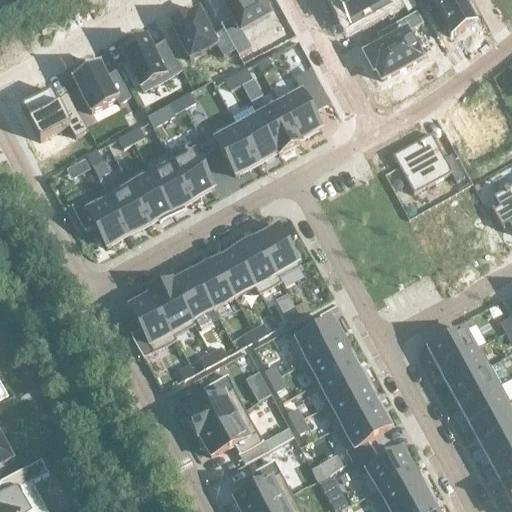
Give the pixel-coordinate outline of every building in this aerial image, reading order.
[(220,0),(232,21),(221,27),(223,33),(235,54),(238,59),(251,52),(242,34),(270,18),(260,0),(220,0)] [(338,0),(334,2),(350,30),(392,7),(387,0),(338,0)] [(414,0),(437,41),(438,40),(435,33),(444,28),(450,40),(475,26),(466,11),(469,9),(470,10),(471,9),(466,0),(414,0)] [(199,12),(170,27),(190,63),(216,48),(223,60),(235,54),(223,33),(213,38),(199,12)] [(391,43),(365,57),(374,75),(376,74),(382,84),(422,62),(408,36),(423,27),(417,15),(385,33),(391,43)] [(146,41),(121,54),(143,95),(182,74),(165,44),(152,51),(146,41)] [(268,61),(257,67),(262,77),(273,71),(268,61)] [(100,66),(72,81),(91,116),(117,102),(120,107),(130,102),(115,75),(107,80),(100,66)] [(247,73),(236,79),(242,88),(252,82),(247,73)] [(236,79),(226,84),(231,94),(242,88),(236,79)] [(299,91),(277,103),(301,147),(302,146),(300,144),(321,132),(299,91)] [(51,93),(21,109),(40,144),(69,129),(75,142),(88,135),(67,97),(57,103),(51,93)] [(190,97),(180,103),(185,112),(195,107),(190,97)] [(180,103),(169,108),(174,118),(185,112),(180,103)] [(277,103),(256,115),(280,158),(301,147),(277,103)] [(491,106),(453,127),(462,144),(459,146),(467,159),(470,158),(473,165),(511,143),(511,119),(505,107),(494,113),(491,106)] [(257,120),(237,131),(257,167),(277,157),(279,159),(280,158),(256,115),(255,116),(257,120)] [(237,131),(215,143),(235,179),(257,167),(237,131)] [(139,132),(129,137),(134,147),(145,141),(139,132)] [(129,137),(118,143),(123,153),(134,147),(129,137)] [(432,138),(393,159),(414,198),(451,178),(456,186),(465,182),(452,159),(445,163),(432,138)] [(189,146),(167,158),(192,203),(214,191),(189,146)] [(97,155),(87,160),(91,167),(92,170),(103,164),(97,155)] [(171,167),(151,178),(173,218),(186,211),(184,208),(192,203),(167,158),(171,167)] [(87,160),(76,166),(80,173),(91,167),(87,160)] [(126,181),(125,181),(150,226),(158,222),(160,225),(173,218),(151,178),(131,188),(126,181)] [(125,181),(104,193),(129,238),(150,226),(125,181)] [(511,190),(494,200),(499,211),(494,214),(493,211),(492,212),(503,233),(505,232),(503,230),(508,227),(511,233),(511,190)] [(73,209),(71,210),(85,235),(87,234),(86,233),(95,228),(107,250),(129,238),(104,193),(73,209)] [(437,248),(445,263),(449,261),(454,271),(480,257),(478,253),(491,247),(487,240),(497,235),(478,200),(467,206),(470,212),(433,233),(440,246),(437,248)] [(279,229),(256,241),(281,286),(282,285),(280,281),(301,270),(297,263),(301,261),(292,246),(289,248),(279,229)] [(246,242),(233,249),(260,297),(281,286),(256,241),(248,245),(246,242)] [(222,259),(214,264),(234,301),(254,290),(259,298),(260,297),(233,249),(221,256),(222,259)] [(214,264),(193,275),(213,312),(234,301),(214,264)] [(172,284),(171,284),(195,328),(195,327),(193,323),(213,312),(193,275),(173,286),(172,284)] [(171,284),(150,296),(176,343),(177,343),(174,339),(195,328),(171,284)] [(150,299),(129,310),(141,332),(132,337),(131,336),(130,336),(143,361),(145,361),(145,360),(176,343),(150,296),(149,296),(150,299)] [(305,305),(295,311),(300,321),(311,315),(305,305)] [(295,311),(284,317),(290,326),(300,321),(295,311)] [(511,324),(510,321),(500,326),(506,336),(511,333),(511,324)] [(332,323),(287,348),(299,370),(344,345),(332,323)] [(263,328),(253,334),(258,344),(269,338),(263,328)] [(442,345),(428,353),(439,373),(480,351),(479,350),(475,352),(465,333),(457,337),(455,334),(440,342),(442,345)] [(253,334),(242,340),(247,349),(258,344),(253,334)] [(344,345),(299,370),(300,371),(304,369),(315,389),(356,367),(344,345)] [(221,351),(211,357),(216,367),(226,361),(221,351)] [(480,351),(439,373),(449,392),(490,370),(480,351)] [(211,357),(200,363),(205,372),(216,367),(211,357)] [(356,367),(315,389),(326,409),(322,411),(322,412),(371,386),(364,373),(360,375),(356,367)] [(190,369),(179,374),(184,384),(195,378),(190,369)] [(274,370),(265,375),(271,386),(280,381),(274,370)] [(490,370),(449,392),(460,411),(501,389),(490,370)] [(211,403),(186,417),(198,439),(246,413),(228,381),(229,381),(228,379),(203,393),(204,394),(205,393),(211,403)] [(280,381),(271,386),(276,396),(286,391),(280,381)] [(371,386),(322,412),(334,433),(379,409),(374,401),(378,399),(371,386)] [(501,389),(460,411),(470,430),(511,407),(511,405),(511,407),(501,389)] [(511,407),(470,430),(481,449),(511,431),(511,407)] [(379,409),(334,433),(334,434),(338,432),(349,452),(345,454),(352,466),(375,453),(369,443),(391,431),(379,409)] [(297,412),(288,417),(294,428),(303,423),(297,412)] [(246,413),(198,439),(198,440),(200,439),(211,460),(235,447),(240,457),(238,458),(239,459),(264,446),(263,444),(263,445),(246,413)] [(303,423),(294,428),(299,439),(309,433),(303,423)] [(511,431),(481,449),(491,468),(511,456),(511,431)] [(0,467),(10,462),(0,443),(0,467)] [(375,453),(352,466),(370,499),(415,474),(402,452),(380,464),(375,453)] [(511,456),(491,468),(501,487),(511,480),(511,456)] [(6,496),(0,499),(0,511),(29,511),(39,507),(29,488),(49,477),(41,463),(0,485),(0,487),(0,488),(2,488),(6,496)] [(257,489),(234,502),(239,511),(236,511),(267,511),(292,498),(275,466),(275,465),(249,478),(250,480),(252,479),(257,489)] [(322,469),(312,474),(318,484),(327,479),(322,469)] [(415,474),(370,499),(378,495),(387,511),(395,511),(430,493),(423,480),(419,482),(415,474)] [(331,479),(319,485),(333,511),(345,511),(348,510),(331,479)] [(511,480),(501,487),(511,506),(511,505),(511,480)] [(430,493),(395,511),(435,511),(433,508),(437,506),(430,493)] [(299,511),(292,498),(267,511),(299,511)]
